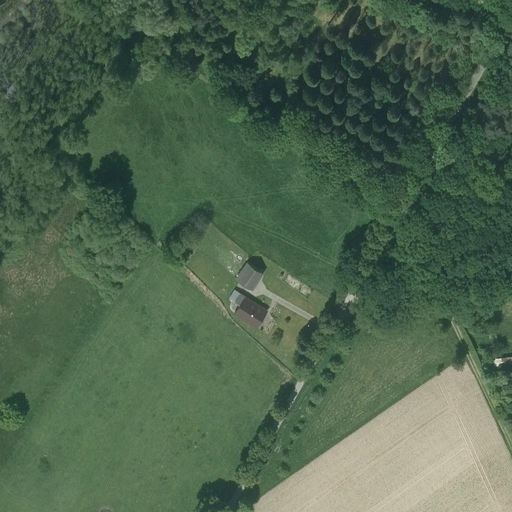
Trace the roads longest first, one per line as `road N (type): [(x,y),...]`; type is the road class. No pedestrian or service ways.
road 1 (unclassified): [(227,511),(511,17)]
road 2 (track): [(336,319),(511,279)]
road 3 (track): [(511,448),(438,296)]
